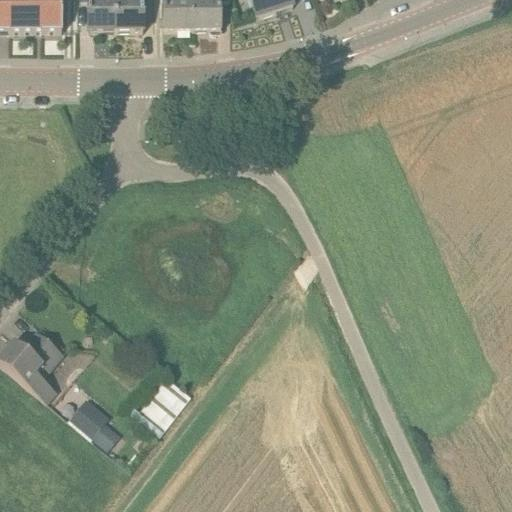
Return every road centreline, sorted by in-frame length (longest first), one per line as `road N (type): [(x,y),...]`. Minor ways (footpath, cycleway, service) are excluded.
road 1 (unclassified): [(433,511),(281,188),(248,167),(177,173),(126,161)]
road 2 (tertiary): [(123,82),(244,76),(479,0)]
road 3 (unclassified): [(0,315),(126,161)]
road 4 (tertiary): [(123,82),(0,81)]
